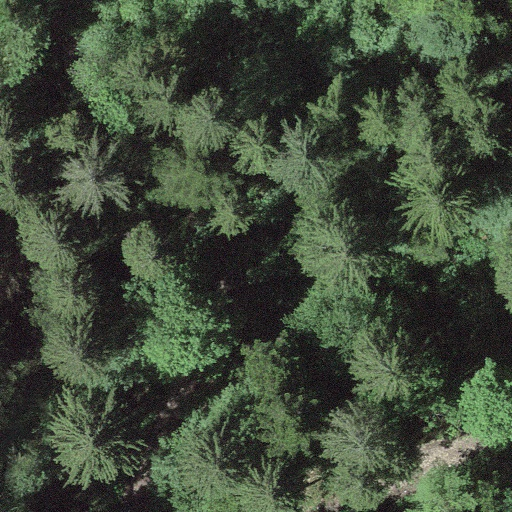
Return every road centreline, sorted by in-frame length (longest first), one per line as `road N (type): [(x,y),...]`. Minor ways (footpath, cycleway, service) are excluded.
road 1 (track): [(129,511),(208,344),(223,284),(220,257),(200,206),(124,132),(46,0)]
road 2 (track): [(511,410),(333,511)]
